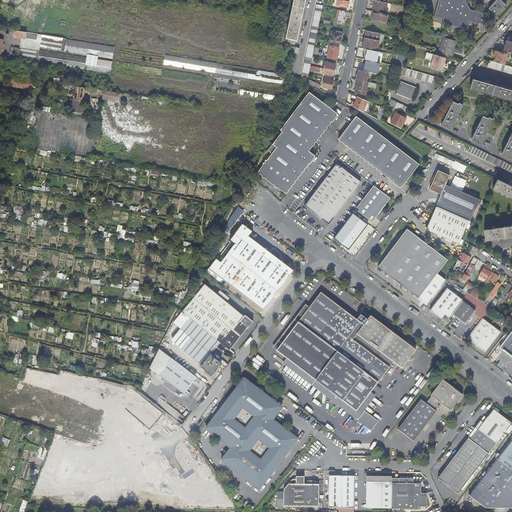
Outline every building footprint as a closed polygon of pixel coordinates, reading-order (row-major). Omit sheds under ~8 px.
[(294,0),(286,38),(297,41),(305,0),(294,0)] [(375,5),(373,11),(374,11),(385,14),(387,3),(379,1),(375,0),(374,5),(375,5)] [(466,1),(465,0),(438,0),(434,17),(443,19),(442,23),(468,30),(470,22),(483,25),(486,13),(470,9),(466,1)] [(507,4),(502,0),(495,0),(489,7),(497,15),(507,4)] [(302,75),(308,76),(323,6),(317,4),(302,75)] [(346,11),(337,9),(335,22),(344,24),(346,11)] [(373,22),(385,24),(387,14),(385,14),(374,11),(371,21),(373,22)] [(366,30),(371,31),(373,22),(371,21),(365,20),(363,30),(366,30)] [(27,32),(15,30),(13,38),(26,40),(27,32)] [(331,32),(329,41),(340,44),(342,32),(336,30),(335,33),(331,32)] [(379,41),(381,33),(371,31),(366,30),(365,38),(379,41)] [(377,51),(379,41),(365,38),(363,48),(377,51)] [(440,46),(454,50),(456,42),(443,38),(440,46)] [(0,56),(9,58),(9,57),(6,56),(6,55),(1,54),(3,40),(0,39),(0,56)] [(503,50),(504,50),(511,52),(511,42),(507,41),(506,40),(503,50)] [(329,46),(327,58),(336,60),(339,48),(329,46)] [(452,56),(454,50),(440,46),(438,52),(452,56)] [(37,50),(21,47),(20,55),(36,58),(37,50)] [(504,65),(507,55),(495,51),(494,55),(496,56),(495,62),(504,65)] [(396,60),(397,56),(382,52),(382,55),(386,56),(386,58),(392,59),(391,65),(395,65),(396,60)] [(404,66),(406,56),(398,54),(396,64),(404,66)] [(445,57),(434,54),(433,59),(431,67),(442,70),(443,66),(442,65),(445,57)] [(166,55),(164,64),(217,72),(217,71),(216,71),(217,68),(215,68),(216,66),(204,65),(205,60),(166,55)] [(359,70),(359,69),(367,71),(367,69),(364,68),(364,67),(359,66),(360,59),(357,58),(355,66),(354,66),(354,69),(359,70)] [(511,73),(511,66),(504,65),(495,62),(489,60),(488,66),(511,73)] [(325,62),(322,74),(327,75),(333,76),(335,64),(325,62)] [(436,77),(400,67),(399,73),(435,84),(436,77)] [(258,70),(258,74),(250,73),(249,78),(283,82),(284,73),(258,70)] [(366,81),(368,72),(359,70),(357,79),(358,80),(366,81)] [(333,76),(327,75),(326,78),(325,79),(323,87),(332,89),(333,80),(332,80),(333,76)] [(33,80),(15,77),(14,83),(12,83),(11,86),(14,86),(13,86),(32,89),(33,80)] [(481,82),(472,79),(470,90),(482,93),(482,94),(482,95),(482,93),(504,99),(503,101),(504,101),(504,100),(511,101),(511,90),(505,89),(505,88),(503,87),(503,88),(484,82),(482,81),(481,82)] [(309,80),(308,83),(310,84),(319,89),(321,85),(315,82),(314,83),(309,80)] [(366,95),(368,82),(366,81),(358,80),(355,93),(366,95)] [(417,88),(401,82),(396,94),(412,99),(417,88)] [(86,101),(88,88),(71,85),(70,93),(75,94),(74,100),(86,101)] [(71,113),(90,116),(91,107),(86,107),(89,88),(88,88),(86,101),(74,100),(71,113)] [(118,101),(119,93),(104,90),(103,99),(118,101)] [(258,172),(275,185),(277,187),(286,194),(311,161),(312,162),(315,158),(315,156),(309,151),(334,119),(335,120),(338,116),(338,114),(310,93),(281,130),(283,132),(268,151),(272,154),(267,160),(265,160),(265,163),(263,163),(263,166),(258,172)] [(353,107),(363,112),(368,101),(358,97),(353,107)] [(388,105),(407,114),(410,108),(391,99),(388,105)] [(441,125),(451,130),(457,118),(458,119),(458,118),(457,118),(463,105),(458,102),(458,104),(453,101),(447,113),(446,112),(445,115),(446,115),(441,125)] [(395,112),(390,122),(400,128),(403,121),(404,121),(406,118),(395,112)] [(357,116),(339,140),(396,183),(395,184),(399,188),(401,187),(402,187),(419,164),(357,116)] [(471,140),(481,144),(487,133),(488,133),(487,132),(493,120),(489,117),(488,118),(483,116),(477,127),(476,127),(475,129),(476,130),(471,140)] [(511,131),(507,142),(506,142),(505,144),(506,145),(501,154),(511,159),(511,156),(511,131)] [(511,165),(470,145),(468,151),(511,172),(511,165)] [(436,152),(434,157),(453,165),(455,161),(436,152)] [(337,164),(305,206),(318,216),(320,220),(323,219),(329,224),(361,182),(337,164)] [(449,176),(438,171),(429,190),(441,195),(438,202),(472,217),(479,200),(445,185),(449,176)] [(511,186),(511,185),(508,184),(508,185),(497,179),(492,189),(511,198),(511,186)] [(390,198),(374,186),(356,209),(372,222),(390,198)] [(459,244),(468,221),(436,207),(427,227),(429,231),(459,244)] [(353,213),(333,239),(349,250),(368,224),(353,213)] [(293,270),(249,236),(253,231),(244,224),(242,224),(241,224),(230,239),(235,243),(220,262),(213,272),(263,310),(293,270)] [(485,241),(511,236),(511,225),(511,226),(495,228),(492,228),(492,229),(484,230),(485,241)] [(407,229),(379,267),(419,298),(448,259),(407,229)] [(458,259),(453,268),(457,270),(459,265),(462,267),(462,268),(464,270),(465,268),(471,258),(464,254),(462,257),(460,261),(458,259)] [(477,259),(474,257),(467,268),(468,269),(465,274),(461,279),(466,282),(473,272),(471,271),(474,266),(473,265),(477,259)] [(213,272),(220,262),(216,259),(209,268),(213,272)] [(481,272),(479,276),(486,280),(490,273),(487,271),(489,269),(485,267),(482,272),(481,272)] [(488,278),(484,286),(488,288),(492,280),(496,282),(499,277),(497,275),(495,274),(492,272),(489,278),(488,278)] [(471,290),(473,285),(468,282),(463,290),(467,292),(469,289),(471,290)] [(497,282),(490,295),(488,298),(490,298),(488,301),(489,302),(491,299),(492,299),(500,284),(497,282)] [(205,285),(182,312),(189,318),(220,343),(229,350),(230,350),(248,328),(250,326),(249,325),(250,324),(251,325),(253,322),(245,315),(244,316),(205,285)] [(462,301),(463,301),(447,289),(430,311),(442,319),(445,315),(449,318),(452,314),(462,301)] [(486,292),(480,301),(485,304),(486,301),(488,298),(490,295),(486,292)] [(277,351),(301,370),(313,379),(356,412),(392,363),(400,369),(407,361),(408,362),(410,361),(410,358),(409,357),(415,350),(370,316),(369,318),(367,320),(362,316),(360,315),(356,320),(320,293),(277,351)] [(463,301),(462,301),(475,311),(473,313),(481,320),(482,319),(490,307),(488,306),(485,304),(480,301),(468,293),(463,301)] [(475,311),(462,301),(452,314),(465,324),(468,321),(469,322),(472,319),(470,317),(473,313),(475,311)] [(220,343),(189,318),(180,329),(211,354),(220,343)] [(500,333),(482,319),(481,320),(467,339),(485,353),(500,333)] [(211,354),(180,329),(171,340),(202,365),(211,354)] [(505,340),(499,348),(511,357),(511,333),(505,340)] [(94,337),(92,344),(99,346),(100,339),(94,337)] [(171,358),(158,348),(155,354),(148,367),(158,374),(171,358)] [(221,363),(211,354),(202,365),(201,367),(211,375),(221,363)] [(171,359),(171,358),(158,374),(172,385),(171,385),(184,394),(188,388),(196,378),(195,377),(194,376),(192,374),(171,359)] [(313,379),(301,370),(299,372),(311,381),(313,379)] [(125,403),(129,388),(79,376),(77,383),(80,383),(78,391),(125,403)] [(276,454),(283,458),(298,440),(273,421),(282,408),(244,380),(205,430),(230,449),(221,461),(259,490),(274,471),(267,466),(276,454)] [(463,395),(442,380),(430,396),(431,397),(425,404),(420,400),(398,430),(413,442),(436,412),(433,410),(439,402),(450,411),(463,395)] [(473,437),(492,451),(506,433),(508,435),(511,429),(511,428),(510,427),(511,425),(493,411),(482,426),(479,430),(476,428),(475,429),(478,432),(473,437)] [(488,455),(492,451),(473,437),(470,440),(468,439),(437,479),(457,494),(488,454),(488,455)] [(511,471),(511,441),(497,460),(511,471)] [(129,472),(143,472),(144,456),(139,456),(139,453),(124,452),(123,455),(107,455),(107,463),(107,472),(129,473),(129,472)] [(274,471),(283,458),(276,454),(267,466),(274,471)] [(511,471),(497,460),(491,467),(470,497),(487,509),(511,509),(511,471)] [(367,476),(366,482),(373,482),(372,508),(391,508),(391,483),(391,477),(367,476)] [(342,509),(354,509),(354,480),(354,477),(329,477),(328,509),(342,509)] [(283,508),(319,508),(319,505),(319,485),(304,485),(304,478),(296,478),(296,480),(295,480),(292,480),(284,491),(283,508)] [(391,483),(391,508),(418,508),(419,506),(427,506),(427,493),(421,493),(421,484),(391,483)] [(20,510),(25,511),(28,501),(24,499),(20,510)]
